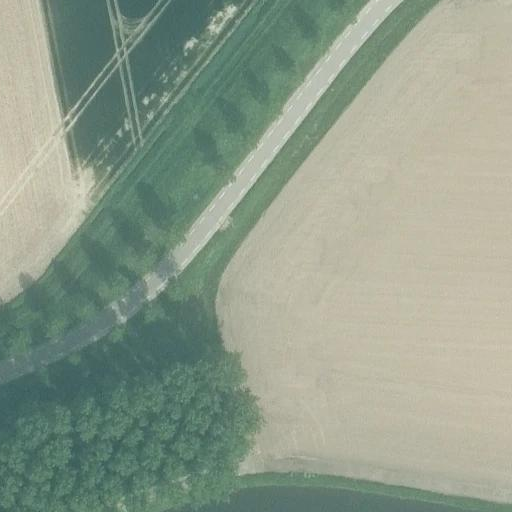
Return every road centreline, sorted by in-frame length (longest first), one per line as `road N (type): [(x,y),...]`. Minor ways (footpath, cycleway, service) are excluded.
road 1 (tertiary): [(0,371),(97,325),(178,259),(387,0)]
road 2 (track): [(0,317),(51,295),(93,253),(292,0)]
